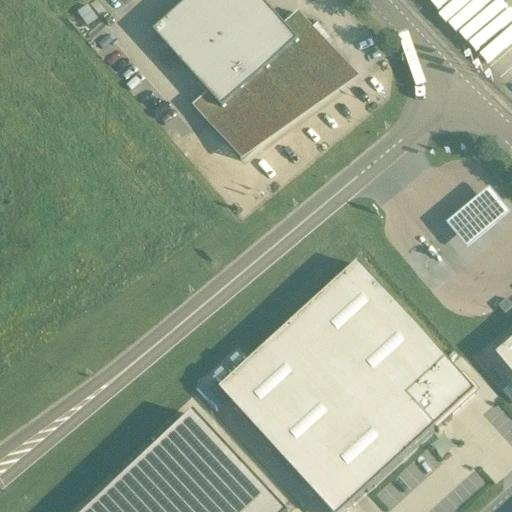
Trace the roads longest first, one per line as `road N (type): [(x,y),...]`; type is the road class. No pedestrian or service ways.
road 1 (unclassified): [(0,469),(459,91)]
road 2 (unclassified): [(459,91),(377,0)]
